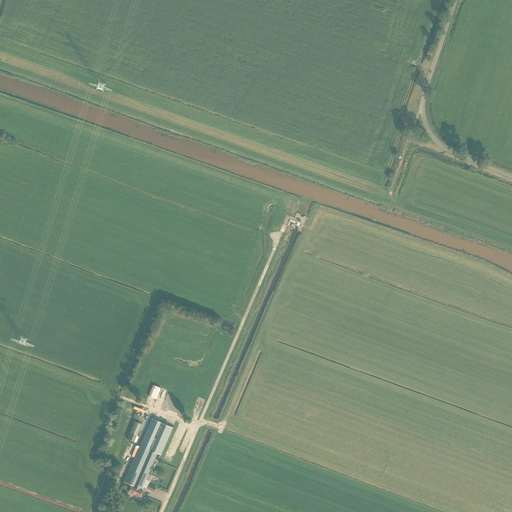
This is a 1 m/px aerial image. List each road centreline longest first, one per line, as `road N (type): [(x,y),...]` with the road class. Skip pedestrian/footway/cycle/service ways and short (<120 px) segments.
road 1 (unclassified): [(161,511),(283,229)]
road 2 (unclassified): [(511,178),(443,148),(424,123),(425,89),(456,0)]
